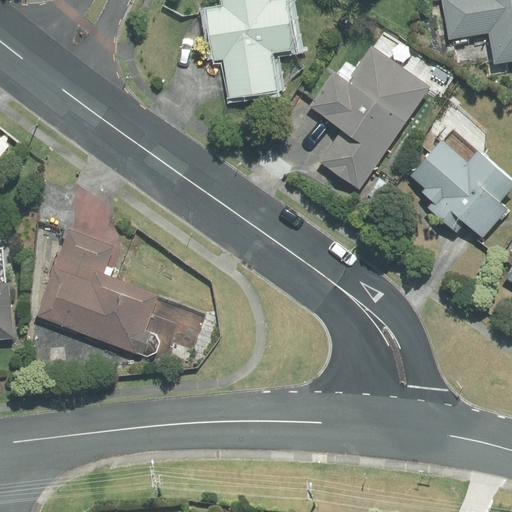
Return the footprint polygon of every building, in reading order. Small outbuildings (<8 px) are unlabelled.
[(222,0),(224,7),(207,9),(215,62),(224,60),(230,98),(277,91),(272,53),(296,50),(288,0),(222,0)] [(511,63),(511,0),(441,0),(448,41),(489,34),(494,67),(511,63)] [(360,190),(431,88),(372,47),(347,82),(334,73),(309,107),(342,130),(320,162),(360,190)] [(470,162),(444,138),(413,174),(427,187),(424,190),(435,200),(430,205),(459,231),(468,222),(486,238),(511,208),(504,201),(511,192),(511,178),(480,150),(470,162)] [(380,177),(369,193),(381,202),(393,186),(380,177)] [(147,354),(157,351),(160,341),(155,332),(147,329),(161,291),(105,270),(114,244),(69,227),(36,314),(137,353),(139,351),(147,354)] [(0,339),(15,338),(10,282),(0,282),(0,339)]
